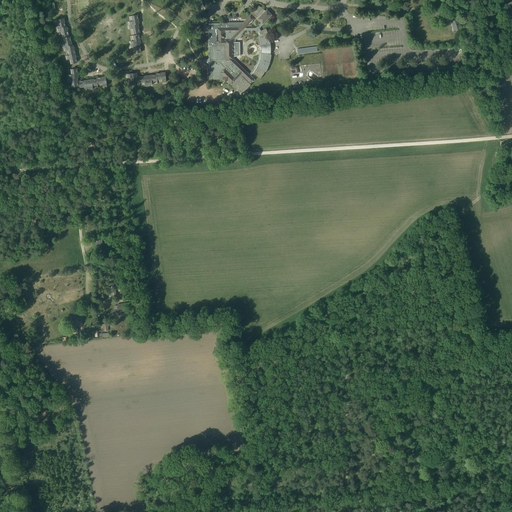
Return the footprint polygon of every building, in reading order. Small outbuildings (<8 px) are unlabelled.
[(254,10),(250,14),(259,23),(260,22),(263,25),(267,20),(270,16),(264,10),(258,6),(256,10),(256,11),(255,11),(254,10)] [(271,55),(270,55),(270,53),(270,51),(270,49),(270,47),(270,46),(270,44),(270,42),(269,40),(269,38),(269,36),(268,35),(266,29),(259,32),(261,36),(257,37),(258,40),(259,43),(259,46),(259,50),(259,52),(259,57),(258,60),(256,64),(254,69),(249,74),(234,60),(234,40),(254,19),(252,17),(250,15),(238,28),(228,28),(228,24),(222,24),(209,24),(209,29),(208,29),(208,46),(212,46),(212,58),(208,60),(208,63),(212,64),(212,79),(214,80),(220,80),(221,79),(222,79),(221,80),(225,84),(227,82),(231,86),(232,85),(233,86),(232,87),(236,91),(237,90),(240,94),(246,88),(247,89),(250,85),(252,83),(255,80),(251,76),(253,73),(260,79),(264,74),(265,72),(266,73),(266,71),(267,69),(268,68),(269,66),(269,64),(270,62),(270,61),(271,59),(271,57),(271,55)] [(131,16),(132,21),(129,22),(129,25),(128,26),(129,30),(132,29),(133,35),(140,33),(138,25),(139,24),(138,16),(131,16)] [(64,18),(57,20),(54,21),(55,24),(58,24),(59,28),(57,29),(58,33),(61,32),(62,37),(69,36),(67,26),(66,26),(64,18)] [(454,31),(461,29),(458,18),(450,21),(454,31)] [(132,36),(133,41),(130,41),(131,45),(130,45),(130,49),(134,49),(135,54),(141,53),(140,45),(141,44),(139,35),(132,36)] [(64,39),(65,44),(62,44),(62,48),(64,48),(64,51),(68,51),(69,55),(65,56),(66,60),(69,59),(71,65),(77,63),(73,45),(72,45),(70,37),(64,39)] [(71,70),(71,74),(68,75),(68,78),(67,79),(68,83),(71,82),(72,88),(79,87),(78,79),(79,79),(77,68),(71,70)] [(137,73),(130,74),(127,74),(127,78),(130,78),(131,83),(138,82),(137,73)] [(139,84),(144,83),(145,86),(152,85),(152,82),(157,82),(157,81),(162,80),(162,83),(166,82),(166,80),(165,73),(155,74),(155,75),(138,77),(139,84)] [(98,85),(103,84),(103,87),(107,87),(106,84),(106,77),(96,78),(96,79),(79,81),(80,88),(85,87),(86,90),(93,90),(93,86),(98,86),(98,85)] [(127,311),(126,304),(117,305),(118,312),(127,311)] [(80,317),(71,318),(72,332),(77,332),(77,326),(81,326),(80,317)]
